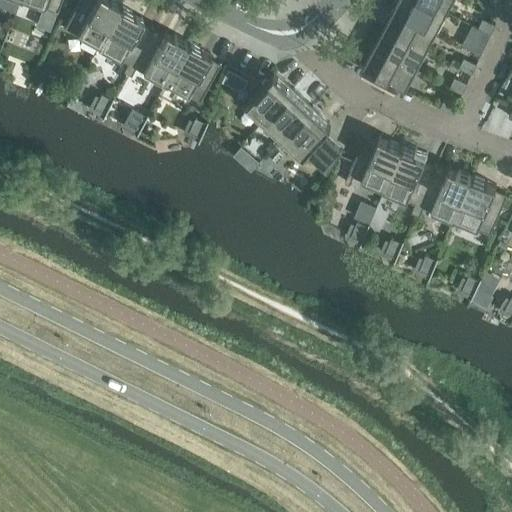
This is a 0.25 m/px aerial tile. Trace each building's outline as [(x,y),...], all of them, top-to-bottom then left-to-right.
[(27,0),(57,11),(61,0),(27,0)] [(97,45),(98,46),(121,3),(114,0),(78,0),(64,26),(98,44),(97,45)] [(426,0),(397,0),(394,7),(436,30),(447,11),(426,0)] [(426,0),(447,11),(452,0),(426,0)] [(123,70),(127,72),(152,26),(131,15),(133,12),(121,5),(122,4),(121,3),(98,46),(127,62),(123,70)] [(394,7),(384,26),(426,49),(436,30),(394,7)] [(478,27),(491,34),(495,23),(483,17),(478,27)] [(478,27),(472,25),(462,44),(481,53),(491,34),(478,27)] [(135,66),(164,83),(188,40),(187,40),(187,41),(174,34),(173,38),(152,26),(127,72),(130,74),(135,66)] [(384,26),(373,45),(416,68),(426,49),(384,26)] [(188,40),(164,83),(165,83),(166,82),(199,101),(220,63),(199,51),(201,48),(188,40)] [(416,68),(373,45),(363,65),(405,88),(416,68)] [(459,67),(472,73),(477,63),(464,57),(459,67)] [(229,70),(223,81),(232,86),(237,84),(241,75),(229,70)] [(261,120),(263,121),(294,88),(283,78),(281,79),(275,73),(276,72),(275,71),(244,104),(247,106),(249,104),(264,118),(261,120)] [(450,86),(462,93),(467,82),(454,76),(450,86)] [(279,137),(281,138),(312,105),(301,95),(299,96),(293,90),(294,88),(263,121),(264,122),(266,120),(282,134),(279,137)] [(87,107),(102,115),(101,116),(102,117),(113,96),(112,96),(111,98),(101,92),(99,95),(95,93),(87,107)] [(440,107),(453,113),(458,103),(445,97),(440,107)] [(312,105),(281,138),(282,139),(284,137),(295,147),(293,149),(299,155),(330,122),(319,111),(317,113),(311,107),(312,105)] [(121,123),(136,132),(136,133),(148,113),(147,113),(146,114),(135,109),(133,112),(129,110),(121,123)] [(181,132),(197,139),(197,140),(206,119),(205,119),(205,121),(193,116),(192,120),(187,118),(181,132)] [(383,189),(384,189),(403,145),(389,139),(388,142),(365,133),(345,181),(350,183),(353,175),(384,187),(383,189)] [(326,136),(308,155),(328,173),(342,151),(326,136)] [(412,211),(416,212),(436,164),(414,155),(416,151),(403,146),(404,145),(403,145),(384,189),(415,202),(412,211)] [(423,206),(454,219),(473,174),(472,174),(472,175),(459,170),(458,173),(436,164),(416,212),(420,214),(423,206)] [(473,174),(454,219),(455,219),(456,218),(491,233),(508,193),(485,183),(487,180),(473,174)] [(345,236),(361,242),(360,243),(361,244),(370,222),(369,222),(368,224),(357,219),(356,223),(351,221),(345,236)] [(379,252),(395,259),(394,260),(395,261),(404,239),(403,239),(403,241),(391,236),(390,240),(386,238),(379,252)] [(414,270),(429,276),(429,277),(429,278),(438,257),(438,256),(437,258),(426,253),(424,257),(420,255),(414,270)] [(456,289),(471,296),(471,298),(481,277),(480,279),(469,273),(467,277),(463,275),(456,289)] [(498,309),(511,316),(511,294),(510,297),(506,295),(498,309)]
